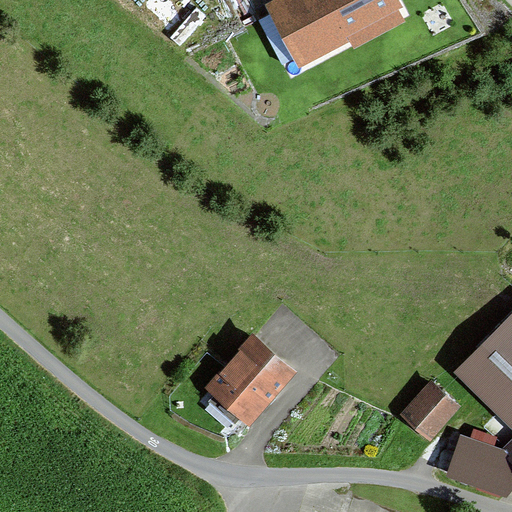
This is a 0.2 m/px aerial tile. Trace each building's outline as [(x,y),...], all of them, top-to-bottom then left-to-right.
[(403,11),(396,0),(285,0),(268,10),(300,67),(403,11)] [(511,304),(447,371),(511,434),(511,447),(506,454),(511,460),(511,304)] [(294,372),(252,336),(206,390),(249,425),(294,372)] [(432,383),(403,415),(433,440),(461,408),(432,383)] [(511,468),(511,467),(456,445),(444,473),(501,496),(511,468)]
